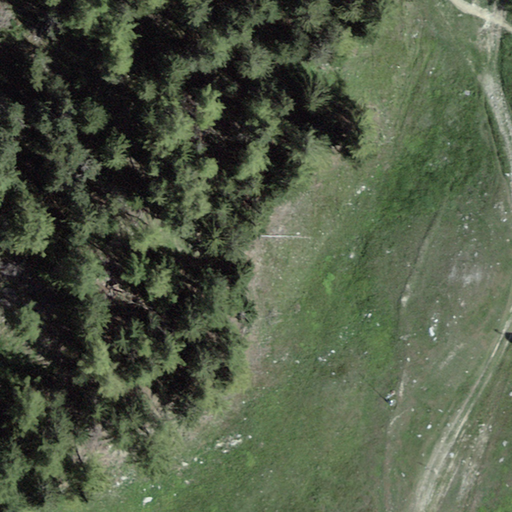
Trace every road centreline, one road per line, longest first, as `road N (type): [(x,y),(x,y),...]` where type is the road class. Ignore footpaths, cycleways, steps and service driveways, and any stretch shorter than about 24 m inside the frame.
road 1 (track): [(431,511),(511,337)]
road 2 (track): [(511,149),(496,119),(487,0)]
